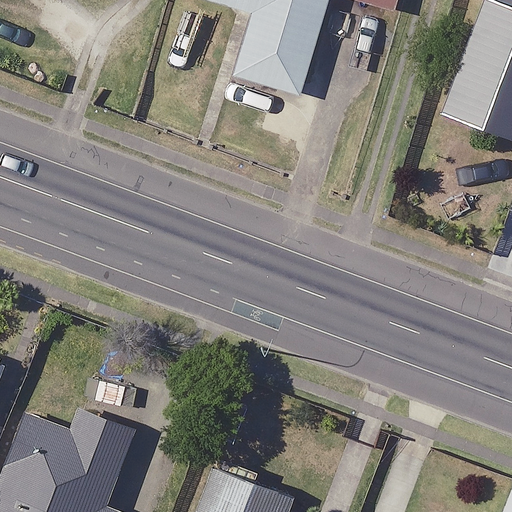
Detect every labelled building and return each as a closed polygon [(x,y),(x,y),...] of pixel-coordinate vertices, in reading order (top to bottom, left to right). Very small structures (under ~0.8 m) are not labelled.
[(219,0),(254,10),(235,72),(299,92),(326,0),(366,0),(394,8),(396,0),(219,0)] [(511,0),(489,0),(445,108),(511,135),(511,0)] [(22,408),(0,468),(0,511),(120,511),(122,509),(105,503),(132,427),(77,407),(71,425),(22,408)] [(283,511),(291,492),(225,468),(212,505),(202,501),(198,511),(283,511)] [(511,511),(511,491),(503,511),(511,511)]
